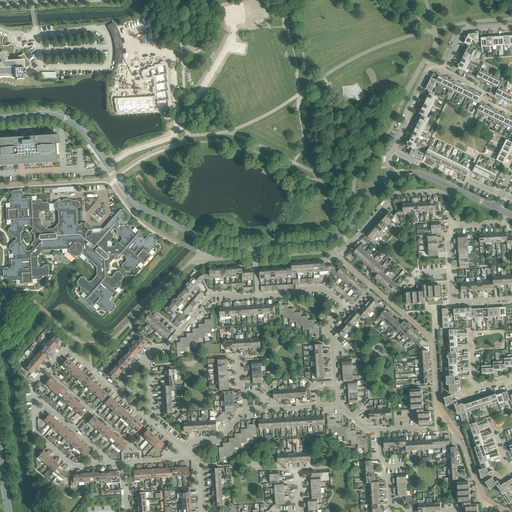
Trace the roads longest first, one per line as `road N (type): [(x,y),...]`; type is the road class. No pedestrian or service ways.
road 1 (residential): [(109,166),(175,132),(172,56),(161,49),(126,52)]
road 2 (tertiary): [(254,245),(218,244),(138,207),(109,166)]
road 3 (tertiary): [(390,175),(340,234),(254,245)]
road 4 (residential): [(336,253),(396,195),(447,196)]
road 5 (residential): [(257,295),(211,297),(170,345),(148,351)]
road 6 (tertiary): [(109,166),(68,120),(0,119)]
